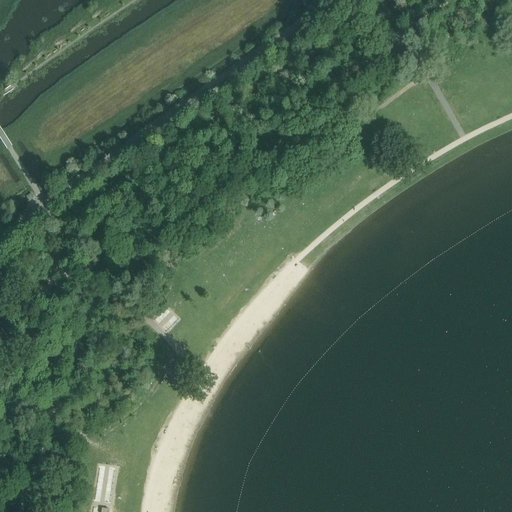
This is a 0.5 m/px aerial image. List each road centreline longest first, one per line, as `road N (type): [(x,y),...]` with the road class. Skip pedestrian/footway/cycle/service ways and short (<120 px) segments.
road 1 (unknown): [(99,290),(232,196),(292,127),(462,0)]
road 2 (unclassified): [(0,234),(339,0)]
road 3 (unknown): [(42,511),(43,451),(99,290)]
